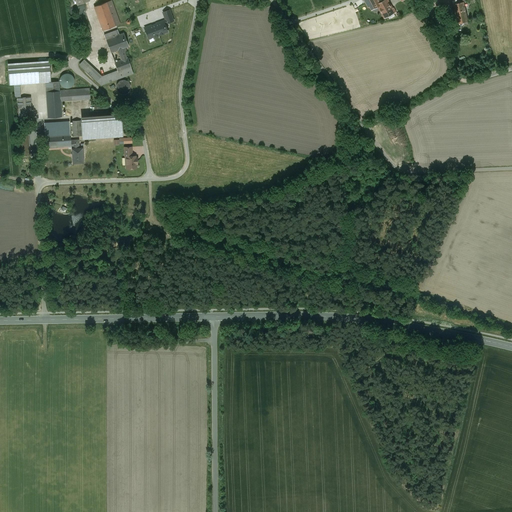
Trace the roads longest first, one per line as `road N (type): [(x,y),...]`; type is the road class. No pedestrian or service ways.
road 1 (unclassified): [(198,0),(180,90),(184,169),(170,178),(39,187),(42,320)]
road 2 (unclassified): [(511,168),(396,167),(272,0)]
road 3 (secondary): [(214,316),(371,320),(511,346)]
road 4 (unclassified): [(214,316),(215,511)]
road 5 (secondary): [(42,320),(214,316)]
